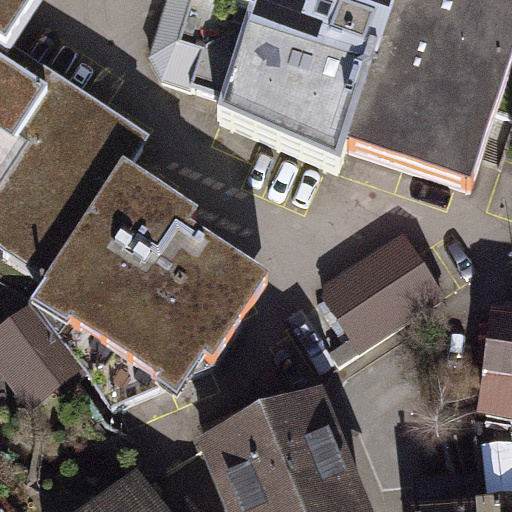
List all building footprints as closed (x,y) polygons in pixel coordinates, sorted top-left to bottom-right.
[(0,0),(0,56),(12,65),(55,0),(0,0)] [(347,189),(358,165),(414,0),(173,0),(175,6),(255,38),(226,134),(347,189)] [(511,106),(511,0),(414,0),(358,165),(478,206),(494,158),(511,106)] [(0,56),(0,264),(48,295),(124,180),(144,150),(12,65),(0,56)] [(194,226),(124,180),(48,295),(36,314),(85,383),(112,417),(212,371),(262,295),(183,243),(194,226)] [(446,304),(404,241),(317,298),(358,361),(446,304)] [(36,314),(0,339),(0,369),(35,419),(85,383),(36,314)] [(511,442),(511,326),(494,324),(476,436),(511,442)] [(362,511),(319,407),(205,453),(229,511),(362,511)] [(154,511),(136,486),(98,511),(154,511)]
